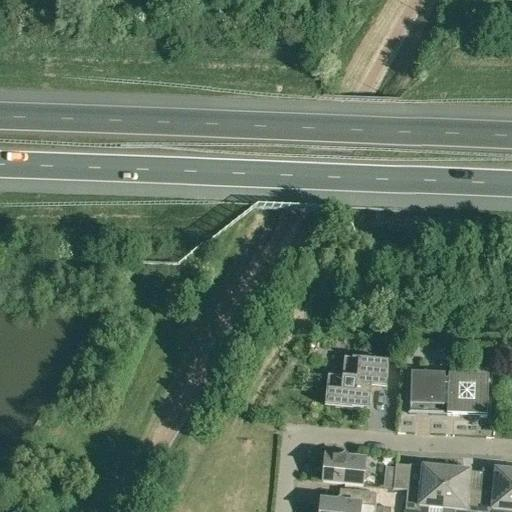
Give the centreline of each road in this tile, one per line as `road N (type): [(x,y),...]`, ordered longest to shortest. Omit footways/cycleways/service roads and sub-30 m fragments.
road 1 (motorway): [(511,138),(0,119)]
road 2 (motorway): [(0,170),(511,189)]
road 3 (residential): [(284,511),(289,455),(306,435),(511,448)]
